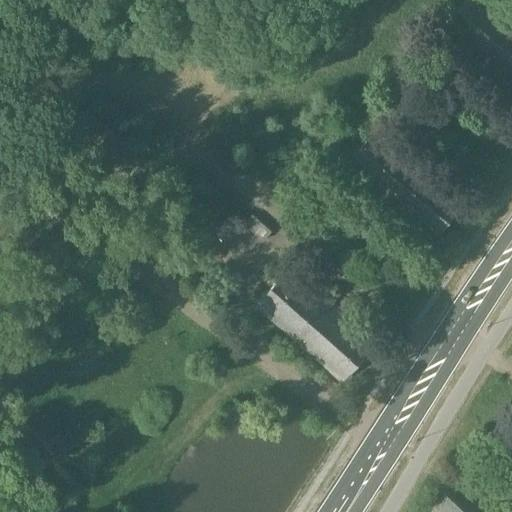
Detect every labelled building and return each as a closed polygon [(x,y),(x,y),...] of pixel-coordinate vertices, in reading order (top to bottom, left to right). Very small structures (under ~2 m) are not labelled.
[(511,16),(493,0),(463,0),(444,23),(511,82),(511,16)] [(34,66),(12,92),(122,182),(144,156),(43,73),(34,66)] [(346,162),(434,237),(435,237),(467,199),(379,124),(346,162)] [(256,303),(260,306),(343,380),(376,342),(289,265),(256,303)] [(436,511),(473,511),(448,495),(436,511)]
